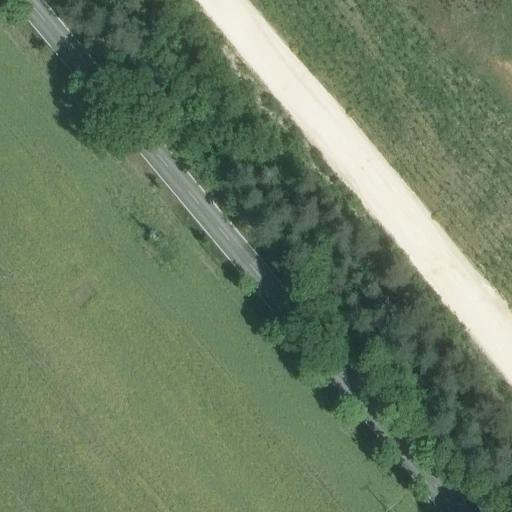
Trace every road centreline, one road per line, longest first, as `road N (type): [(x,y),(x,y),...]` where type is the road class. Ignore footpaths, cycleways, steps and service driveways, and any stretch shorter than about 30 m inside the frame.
road 1 (tertiary): [(462,511),(33,0)]
road 2 (track): [(511,376),(208,0)]
